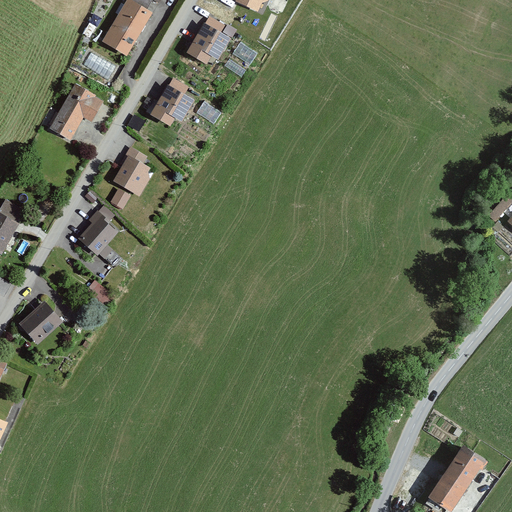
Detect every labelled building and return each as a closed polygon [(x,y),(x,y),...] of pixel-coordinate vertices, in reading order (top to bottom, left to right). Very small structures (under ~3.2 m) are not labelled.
[(152,11),(133,0),(125,0),(102,39),(126,54),(152,11)] [(234,0),(234,1),(256,11),(261,1),(264,2),(267,1),(267,0),(234,0)] [(102,17),(93,13),(89,22),(98,26),(102,17)] [(230,37),(204,22),(186,52),(206,64),(212,54),(218,58),(230,37)] [(231,37),(237,28),(228,22),(222,31),(231,37)] [(239,40),(231,52),(249,63),(256,51),(239,40)] [(97,94),(73,81),(47,127),(69,140),(83,115),(91,120),(102,100),(95,96),(97,94)] [(194,99),(167,82),(148,112),(171,126),(176,118),(181,121),(194,99)] [(222,110),(204,99),(195,113),(213,124),(222,110)] [(129,125),(140,129),(143,118),(133,114),(129,125)] [(126,152),(127,153),(111,181),(137,196),(153,167),(142,161),(146,154),(130,145),(126,152)] [(495,220),(511,200),(511,195),(508,192),(488,214),(495,220)] [(21,208),(4,199),(0,205),(0,254),(18,222),(15,220),(21,208)] [(95,206),(83,219),(89,224),(77,238),(95,254),(98,251),(104,257),(111,249),(103,242),(114,230),(101,218),(104,214),(95,206)] [(0,291),(4,294),(11,281),(0,274),(0,291)] [(97,280),(86,293),(104,307),(115,294),(97,280)] [(62,320),(44,298),(17,320),(35,343),(62,320)] [(486,460),(463,444),(427,495),(450,511),(486,460)]
